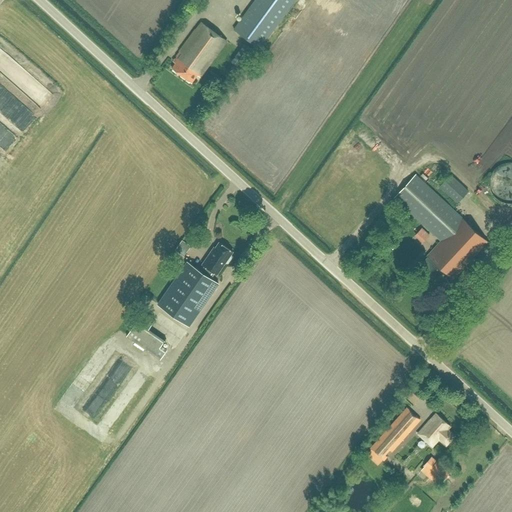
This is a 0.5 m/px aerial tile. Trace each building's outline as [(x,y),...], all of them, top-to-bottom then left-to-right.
[(294,0),(254,0),(233,29),(259,48),(294,0)] [(197,75),(198,76),(199,77),(226,40),(213,31),(223,17),(211,8),(173,60),(175,62),(172,67),(191,82),(197,75)] [(193,12),(187,9),(179,20),(184,24),(193,12)] [(231,61),(242,68),(254,50),(243,43),(231,61)] [(214,76),(212,84),(219,86),(220,78),(214,76)] [(493,197),(498,202),(503,205),(510,206),(511,206),(511,165),(507,166),(501,168),(496,172),(492,178),(490,184),(491,191),(493,197)] [(438,186),(457,203),(468,190),(450,173),(438,186)] [(394,198),(440,240),(461,217),(415,175),(394,198)] [(461,217),(440,240),(426,256),(427,257),(420,266),(433,278),(442,268),(453,278),(487,240),(461,217)] [(423,226),(417,234),(426,242),(432,234),(423,226)] [(187,262),(158,304),(189,325),(218,283),(210,278),(214,273),(216,274),(225,262),(227,262),(231,256),(230,254),(232,251),(219,242),(215,247),(214,247),(202,264),(204,265),(200,271),(187,262)] [(383,459),(387,454),(384,452),(389,446),(392,449),(420,419),(407,407),(370,447),(383,459)] [(454,436),(446,428),(449,425),(438,415),(431,422),(429,420),(418,433),(432,446),(438,438),(445,445),(454,436)] [(431,456),(423,466),(441,482),(451,470),(439,459),(437,461),(431,456)] [(441,483),(448,489),(454,483),(447,476),(441,483)]
